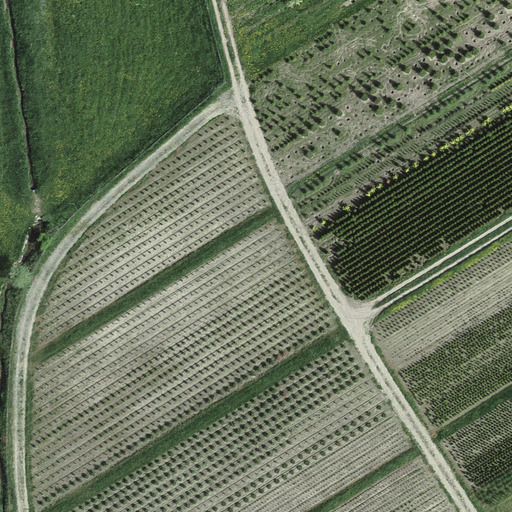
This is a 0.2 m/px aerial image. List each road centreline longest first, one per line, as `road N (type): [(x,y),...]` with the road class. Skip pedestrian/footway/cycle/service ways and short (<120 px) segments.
road 1 (track): [(468,511),(287,210),(235,94),(216,0)]
road 2 (track): [(32,511),(22,426),(33,308),(80,225),(235,94)]
road 3 (track): [(349,324),(511,222)]
